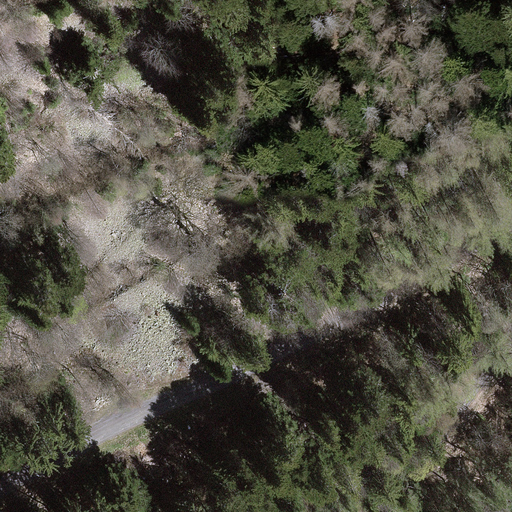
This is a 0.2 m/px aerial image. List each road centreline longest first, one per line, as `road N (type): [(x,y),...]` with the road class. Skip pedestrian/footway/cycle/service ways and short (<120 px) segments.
road 1 (track): [(0,488),(341,328),(511,216)]
road 2 (track): [(511,351),(381,511)]
